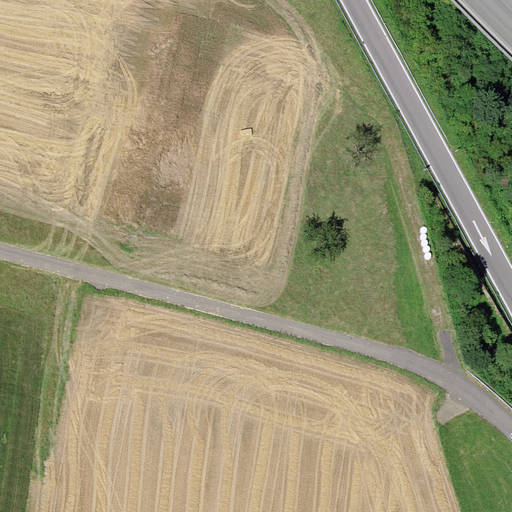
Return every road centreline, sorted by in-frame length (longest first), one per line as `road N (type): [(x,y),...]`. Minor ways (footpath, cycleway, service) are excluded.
road 1 (unclassified): [(511,427),(488,404),(416,369),(0,253)]
road 2 (motorway): [(354,0),(511,285)]
road 3 (track): [(454,386),(383,131)]
